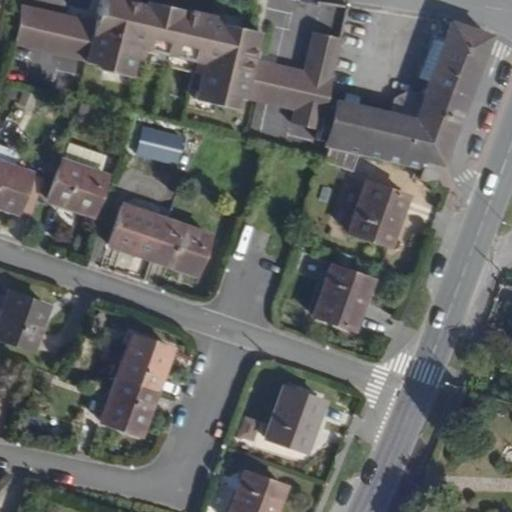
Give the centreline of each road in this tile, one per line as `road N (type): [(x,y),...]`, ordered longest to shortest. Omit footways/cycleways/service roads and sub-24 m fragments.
road 1 (residential): [(0,456),(151,487),(176,468),(228,330)]
road 2 (residential): [(0,254),(228,330)]
road 3 (residential): [(228,330),(416,399)]
road 4 (primary): [(511,143),(451,313)]
road 5 (primary): [(416,399),(366,511)]
